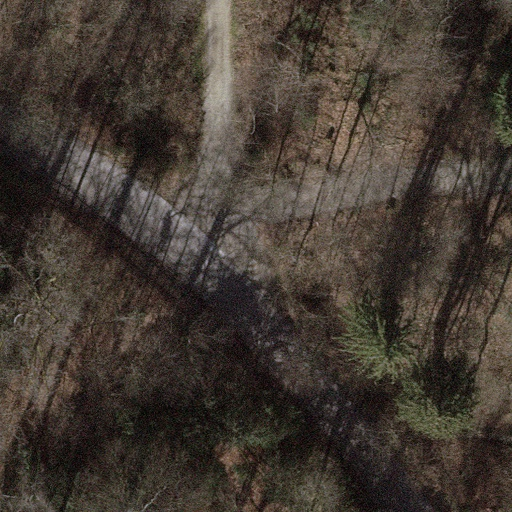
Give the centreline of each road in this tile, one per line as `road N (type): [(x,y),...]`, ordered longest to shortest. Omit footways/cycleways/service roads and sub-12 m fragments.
road 1 (residential): [(0,118),(202,272),(419,511)]
road 2 (track): [(159,237),(216,185),(219,0)]
